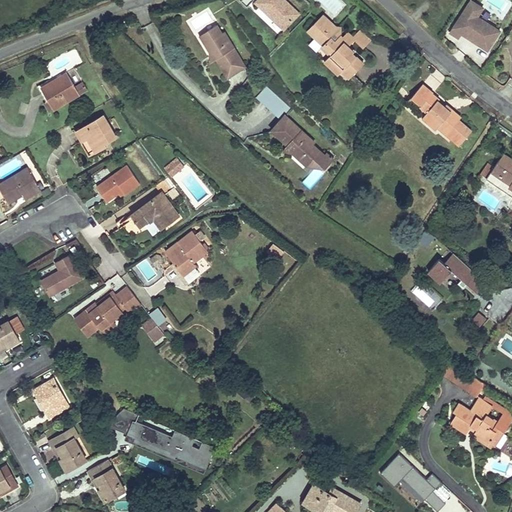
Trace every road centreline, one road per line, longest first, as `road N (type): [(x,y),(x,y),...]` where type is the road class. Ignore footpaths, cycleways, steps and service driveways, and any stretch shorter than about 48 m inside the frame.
road 1 (unknown): [(146,3),(164,53),(206,100),(251,134),(277,119)]
road 2 (residential): [(511,107),(383,0)]
road 3 (residential): [(156,0),(0,55)]
road 4 (residential): [(26,511),(43,487),(0,402)]
